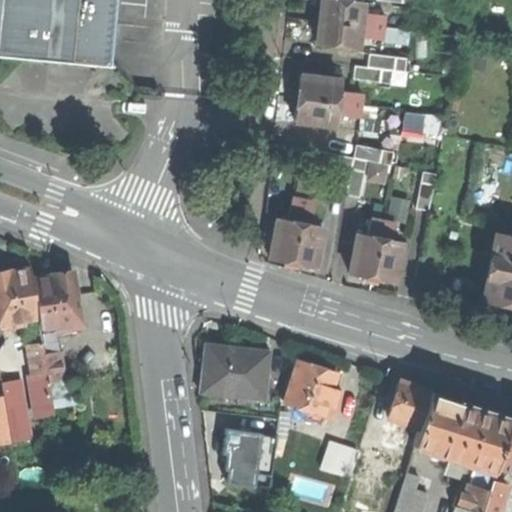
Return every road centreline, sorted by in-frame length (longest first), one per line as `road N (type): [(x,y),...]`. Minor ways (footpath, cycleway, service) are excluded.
road 1 (tertiary): [(147,248),(316,311),(511,368)]
road 2 (residential): [(147,248),(148,214),(181,128),(266,94),(276,0)]
road 3 (residential): [(184,511),(147,248)]
